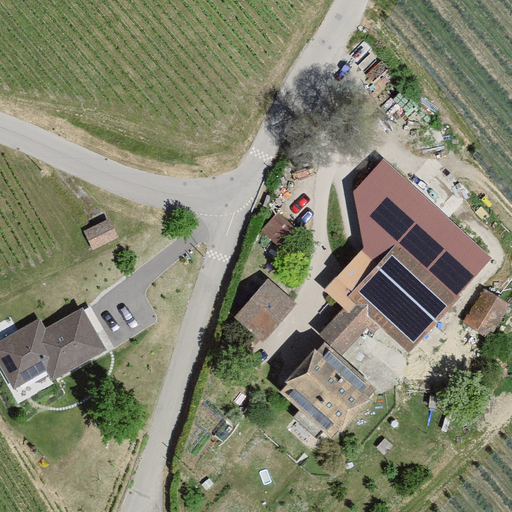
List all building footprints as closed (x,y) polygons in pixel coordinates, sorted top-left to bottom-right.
[(278,213),(260,232),(278,248),(296,230),(278,213)] [(117,216),(82,235),(93,256),(128,237),(117,216)] [(465,303),(394,236),(369,263),(358,253),(318,294),(340,314),(315,341),(325,350),(278,399),(297,417),(291,424),(313,445),(323,434),(331,441),(375,395),(337,359),(361,334),(372,345),(381,336),(409,362),(465,303)] [(264,282),(230,321),(260,346),(293,308),(264,282)] [(482,287),(462,322),(489,338),(510,303),(482,287)] [(34,324),(0,342),(0,381),(8,395),(41,378),(47,389),(105,357),(81,314),(40,336),(34,324)]
